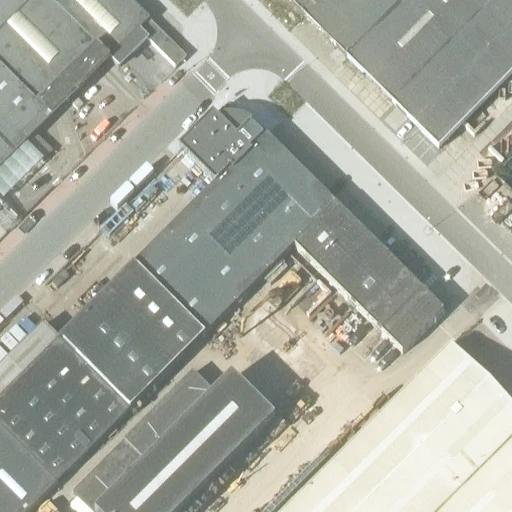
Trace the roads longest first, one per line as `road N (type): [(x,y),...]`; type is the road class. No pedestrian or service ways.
road 1 (unclassified): [(511,300),(245,42)]
road 2 (unclassified): [(0,295),(245,42)]
